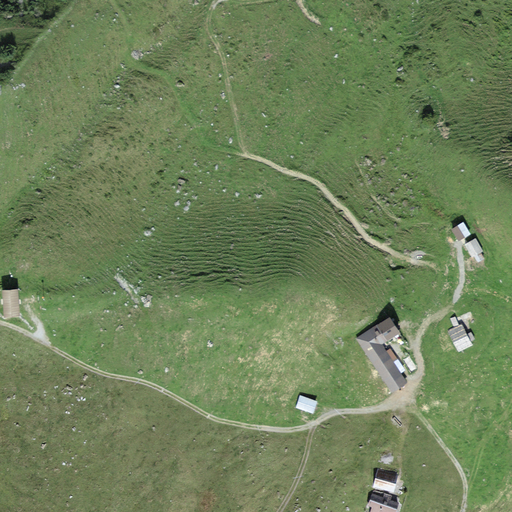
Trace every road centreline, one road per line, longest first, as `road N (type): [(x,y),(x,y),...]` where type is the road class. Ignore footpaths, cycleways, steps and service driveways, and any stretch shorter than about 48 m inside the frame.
road 1 (track): [(0,321),(99,372),(149,383),(229,423),(287,430),(331,413),(405,402),(463,475),(461,511)]
road 2 (track): [(227,149),(316,182),(378,243),(447,275),(447,303),(418,337),(418,368),(405,402)]
road 3 (track): [(243,154),(210,33),(218,0)]
